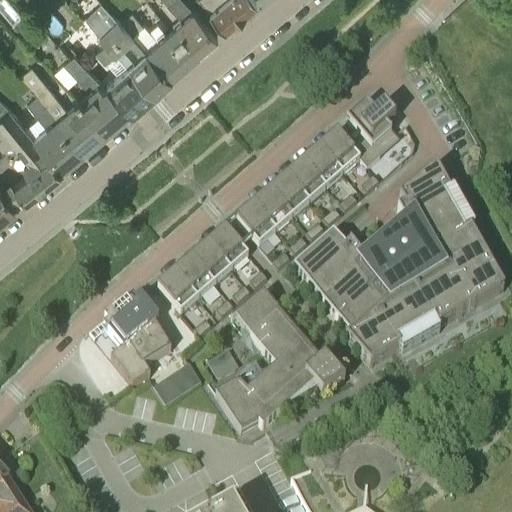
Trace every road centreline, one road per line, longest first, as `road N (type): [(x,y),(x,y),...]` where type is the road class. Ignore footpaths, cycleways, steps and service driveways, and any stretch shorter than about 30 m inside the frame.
road 1 (residential): [(382,57),(0,407)]
road 2 (residential): [(0,251),(296,0)]
road 3 (residential): [(372,208),(434,152),(382,57)]
